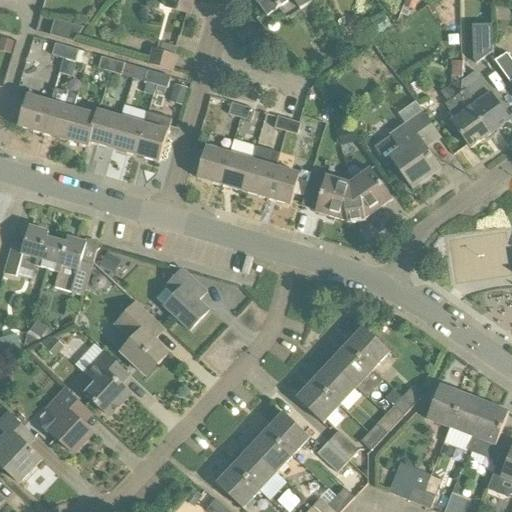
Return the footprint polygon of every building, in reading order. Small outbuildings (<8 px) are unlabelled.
[(168,0),(166,8),(187,14),(191,15),(194,0),(168,0)] [(313,2),(311,0),(255,0),(268,17),(279,10),(287,20),(313,2)] [(414,12),(418,1),(414,0),(406,0),(403,7),(414,12)] [(238,35),(243,44),(255,36),(250,27),(238,35)] [(493,34),(476,34),(476,61),(493,61),(493,34)] [(0,52),(11,55),(15,43),(1,39),(0,43),(0,52)] [(53,56),(64,60),(68,48),(56,45),(53,56)] [(76,63),(80,51),(68,48),(64,60),(76,63)] [(153,49),(148,65),(173,72),(178,57),(153,49)] [(87,67),(91,55),(80,51),(76,63),(87,67)] [(511,60),(508,55),(496,63),(511,84),(511,60)] [(99,69),(112,73),(115,62),(102,58),(99,69)] [(115,62),(112,73),(122,76),(125,65),(115,62)] [(472,149),(491,135),(462,94),(462,79),(461,68),(461,63),(452,63),(450,88),(442,93),(449,103),(446,105),(457,120),(453,123),(472,149)] [(462,94),(491,135),(511,121),(482,80),(480,81),(468,63),(461,68),(462,79),(462,94)] [(147,84),(156,86),(159,75),(136,68),(133,80),(147,84)] [(159,75),(156,86),(168,89),(171,78),(159,75)] [(336,82),(325,90),(334,102),(344,94),(336,82)] [(153,98),(156,86),(147,84),(143,95),(153,98)] [(175,86),(170,103),(184,107),(189,90),(175,86)] [(55,91),(52,103),(43,134),(66,141),(75,110),(79,98),(55,91)] [(43,134),(52,103),(28,97),(19,128),(43,134)] [(229,116),(241,120),(244,107),(233,104),(229,116)] [(244,107),(241,120),(252,123),(256,111),(244,107)] [(75,110),(66,141),(90,148),(91,143),(100,113),(99,112),(98,117),(75,110)] [(100,113),(91,143),(114,150),(123,119),(100,113)] [(149,114),(146,126),(137,157),(160,163),(172,121),(149,114)] [(424,115),(396,135),(375,150),(388,169),(395,163),(414,190),(441,170),(424,146),(439,136),(424,115)] [(275,129),(288,133),(291,121),(279,118),(275,129)] [(123,119),(114,150),(137,157),(146,126),(123,119)] [(291,121),(288,133),(298,136),(302,124),(291,121)] [(342,131),(337,132),(341,147),(345,146),(359,142),(350,129),(342,131)] [(234,143),(231,155),(222,186),(245,193),(257,150),(234,143)] [(222,186),(231,155),(207,148),(198,179),(222,186)] [(258,148),(257,150),(245,193),(268,200),(277,168),(281,155),(258,148)] [(277,168),(268,200),(292,206),(295,196),(305,199),(309,184),(299,181),(301,175),(277,168)] [(372,170),(351,185),(358,223),(366,222),(366,220),(393,201),(372,170)] [(312,173),(309,184),(305,199),(302,209),(348,223),(349,225),(358,223),(351,185),(312,173)] [(37,267),(49,270),(57,242),(48,239),(49,233),(31,228),(25,247),(14,244),(5,274),(18,278),(20,270),(35,274),(37,267)] [(453,282),(511,278),(508,230),(450,234),(453,282)] [(67,245),(57,242),(49,270),(61,274),(57,289),(73,294),(85,297),(93,267),(82,264),(87,244),(69,239),(67,245)] [(122,263),(108,254),(101,266),(115,275),(122,263)] [(203,288),(183,270),(167,287),(177,296),(165,308),(191,332),(210,312),(194,297),(203,288)] [(106,279),(101,276),(95,277),(92,282),(93,288),(98,291),(104,290),(107,285),(106,279)] [(53,297),(42,293),(38,308),(49,311),(53,297)] [(166,330),(138,304),(117,326),(134,342),(123,354),(145,375),(156,363),(159,366),(170,354),(155,341),(166,330)] [(31,332),(41,340),(49,330),(39,322),(31,332)] [(364,329),(348,347),(374,371),(391,354),(364,329)] [(22,349),(21,346),(17,334),(8,337),(13,351),(22,349)] [(65,348),(55,338),(41,345),(55,358),(65,348)] [(384,381),(374,371),(348,347),(331,364),(358,389),(368,398),(384,381)] [(130,376),(105,353),(86,375),(97,385),(87,397),(111,418),(132,395),(121,385),(130,376)] [(341,407),(358,389),(331,364),(314,382),(341,407)] [(341,407),(314,382),(298,400),(324,425),(341,407)] [(451,429),(464,395),(441,387),(428,420),(451,429)] [(403,399),(413,409),(422,400),(412,390),(403,399)] [(67,391),(47,412),(59,423),(50,432),(75,456),(94,435),(83,425),(93,415),(67,391)] [(464,395),(451,429),(474,438),(487,404),(464,395)] [(413,409),(403,399),(395,407),(405,417),(413,409)] [(487,404),(474,438),(497,447),(510,413),(487,404)] [(15,418),(21,423),(25,419),(19,413),(15,418)] [(36,439),(10,414),(0,424),(0,428),(7,435),(1,442),(5,446),(0,450),(0,465),(21,485),(43,461),(28,447),(36,439)] [(268,432),(294,457),(311,439),(285,414),(268,432)] [(379,425),(370,434),(380,444),(389,434),(379,425)] [(278,474),(294,457),(268,432),(251,450),(278,474)] [(372,452),(380,444),(370,434),(362,442),(372,452)] [(338,475),(348,464),(328,444),(317,456),(338,475)] [(261,492),(278,474),(251,450),(235,467),(261,492)] [(500,481),(511,485),(511,491),(511,495),(511,450),(510,456),(501,478),(500,481)] [(501,478),(510,456),(502,453),(494,475),(501,478)] [(390,494),(408,501),(414,488),(425,493),(431,477),(401,465),(390,494)] [(244,510),(261,492),(235,467),(218,485),(244,510)] [(414,488),(408,501),(420,506),(425,493),(414,488)] [(345,489),(336,498),(347,508),(356,499),(345,489)] [(202,498),(193,490),(184,501),(194,508),(202,498)] [(425,493),(420,506),(431,510),(437,497),(425,493)] [(453,494),(446,511),(467,511),(468,510),(471,501),(453,494)] [(336,498),(329,506),(334,511),(342,511),(347,508),(336,498)] [(208,511),(221,511),(225,508),(216,500),(207,511),(208,511)]
